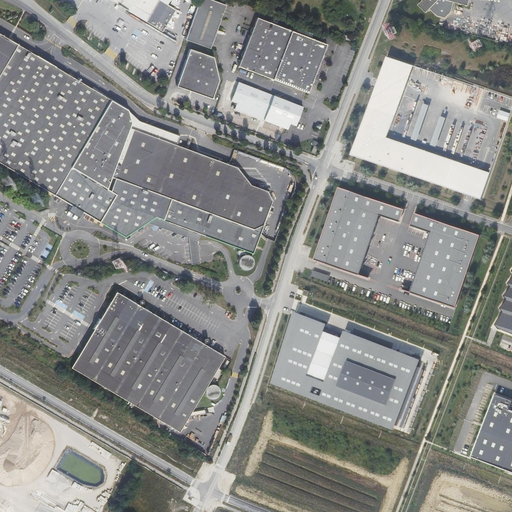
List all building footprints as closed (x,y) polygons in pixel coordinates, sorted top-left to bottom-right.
[(170,0),(122,0),(119,6),(162,32),(176,10),(168,5),(170,0)] [(199,0),(185,39),(211,48),(215,34),(226,4),(226,0),(199,0)] [(444,0),(468,6),(468,0),(422,0),(418,5),(426,13),(438,0),(444,0)] [(326,44),(256,17),(237,65),(307,93),(326,44)] [(0,163),(53,195),(70,205),(67,210),(78,217),(81,212),(98,222),(115,195),(106,189),(111,177),(129,128),(130,123),(126,110),(0,34),(0,163)] [(191,51),(177,87),(213,99),(220,79),(213,60),(191,51)] [(388,52),(350,152),(483,199),(492,169),(388,134),(413,62),(388,52)] [(240,79),(239,82),(292,102),(293,100),(270,91),(240,79)] [(291,123),(297,125),(304,107),(292,102),(239,82),(232,100),(237,102),(235,108),(289,129),(291,125),(291,123)] [(418,140),(430,105),(424,103),(412,138),(418,140)] [(508,121),(511,113),(500,109),(498,117),(508,121)] [(251,187),(235,167),(129,128),(111,177),(115,179),(111,190),(117,194),(100,224),(125,239),(150,223),(157,218),(201,234),(252,254),(272,202),(268,193),(251,187)] [(288,143),(311,152),(313,147),(289,138),(288,143)] [(399,221),(403,209),(340,188),(314,259),(358,275),(378,214),(399,221)] [(480,235),(416,213),(412,226),(432,233),(412,292),(456,308),(480,235)] [(157,218),(150,223),(155,225),(177,233),(188,237),(191,264),(200,263),(197,241),(201,234),(157,218)] [(253,255),(240,254),(240,268),(252,269),(253,255)] [(328,281),(330,275),(313,269),(311,275),(328,281)] [(511,278),(509,283),(511,286),(505,295),(507,299),(501,308),(503,311),(496,324),(499,329),(511,333),(511,278)] [(224,356),(115,292),(93,330),(70,368),(178,432),(224,356)] [(296,317),(275,383),(393,427),(417,363),(344,335),(343,339),(341,345),(324,338),(326,333),(324,332),(325,328),(296,317)] [(343,339),(326,333),(324,338),(341,345),(343,339)] [(511,406),(511,401),(495,395),(471,458),(511,473),(511,411),(511,406)]
